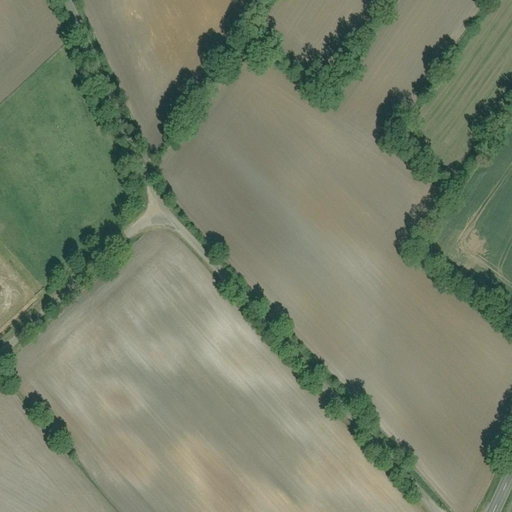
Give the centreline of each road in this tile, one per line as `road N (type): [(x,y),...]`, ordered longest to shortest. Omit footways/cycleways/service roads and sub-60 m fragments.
road 1 (unclassified): [(437,511),(184,232),(151,223)]
road 2 (unclassified): [(151,223),(146,185),(66,0)]
road 3 (unclassified): [(0,347),(115,243),(151,223)]
